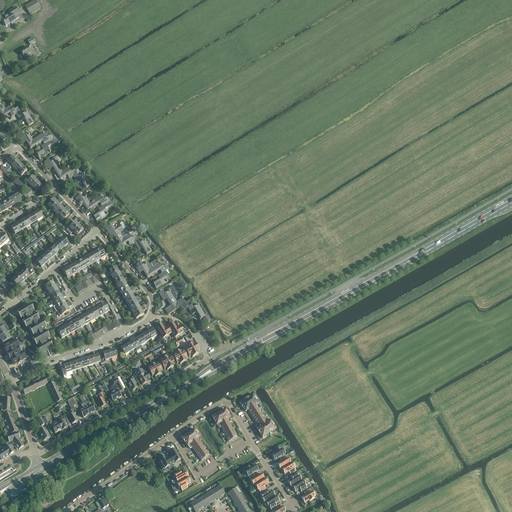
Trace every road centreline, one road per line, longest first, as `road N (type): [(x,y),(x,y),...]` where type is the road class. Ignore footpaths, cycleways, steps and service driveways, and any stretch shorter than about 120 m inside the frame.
road 1 (primary): [(511,199),(260,343)]
road 2 (residential): [(34,452),(208,360),(195,336)]
road 3 (residential): [(172,436),(69,510)]
road 4 (residential): [(128,331),(101,287),(76,302),(54,268)]
